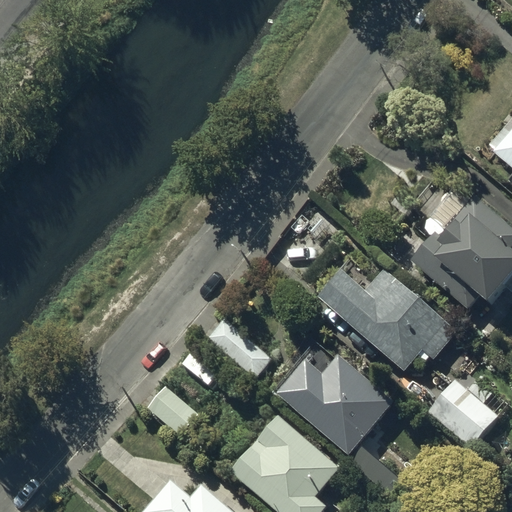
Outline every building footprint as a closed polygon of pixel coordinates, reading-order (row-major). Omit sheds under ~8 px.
[(511,135),(493,158),(500,164),(498,167),(511,179),(511,190),(511,192),(511,135)] [(438,244),(413,273),(471,323),(480,312),(493,323),(511,301),(511,265),(508,262),(511,257),(511,239),(477,209),(443,248),(438,244)] [(347,288),(324,316),(408,385),(420,370),(427,375),(433,368),(435,370),(458,342),(387,284),(368,306),(347,288)] [(256,386),(273,365),(226,328),(210,349),(256,386)] [(311,375),(281,410),(391,503),(403,489),(364,456),(393,423),(385,417),(391,411),(342,369),(326,388),(311,375)] [(504,425),(459,389),(431,425),(476,460),(504,425)] [(168,394),(150,416),(183,444),(202,421),(168,394)] [(242,481),(236,488),(263,511),(322,511),(319,509),(343,481),(284,431),(253,468),(248,464),(237,477),(242,481)] [(177,497),(165,511),(225,511),(207,498),(196,511),(177,497)]
